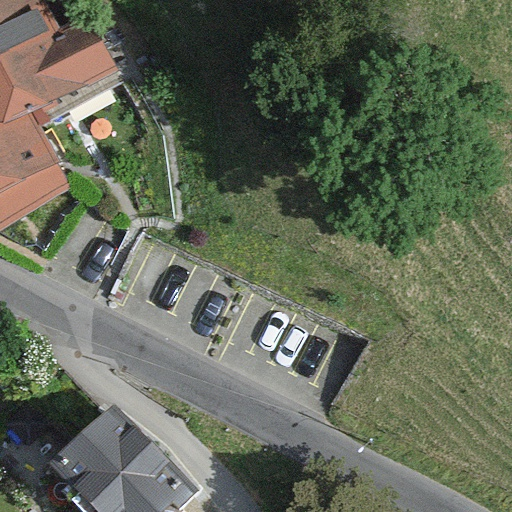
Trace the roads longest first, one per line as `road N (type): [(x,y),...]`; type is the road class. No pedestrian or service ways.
road 1 (tertiary): [(82,326),(430,511)]
road 2 (residential): [(82,326),(140,398),(254,511)]
